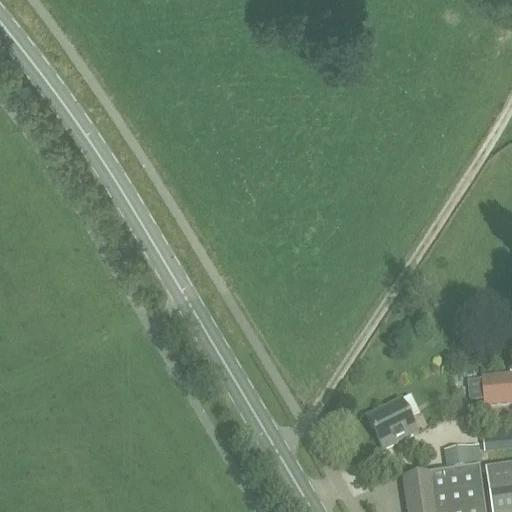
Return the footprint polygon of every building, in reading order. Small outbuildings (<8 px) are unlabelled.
[(511,405),(511,375),(481,378),(484,409),(511,405)] [(401,403),(366,420),(382,452),(417,435),(401,403)] [(511,451),(511,430),(481,434),(483,454),(511,451)] [(454,473),(480,469),(481,469),(479,448),(445,454),(448,474),(454,473)] [(405,470),(407,479),(427,477),(425,467),(405,470)] [(485,511),(480,469),(454,473),(448,474),(427,477),(407,479),(404,480),(407,511),(485,511)] [(511,511),(511,470),(487,474),(492,511),(511,511)]
